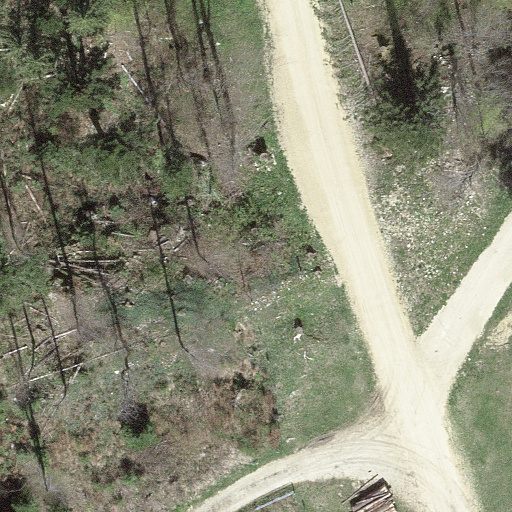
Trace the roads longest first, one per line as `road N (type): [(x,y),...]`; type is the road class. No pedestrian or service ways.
road 1 (track): [(449,511),(296,0)]
road 2 (track): [(417,423),(251,487),(217,511)]
road 3 (track): [(511,241),(406,383)]
